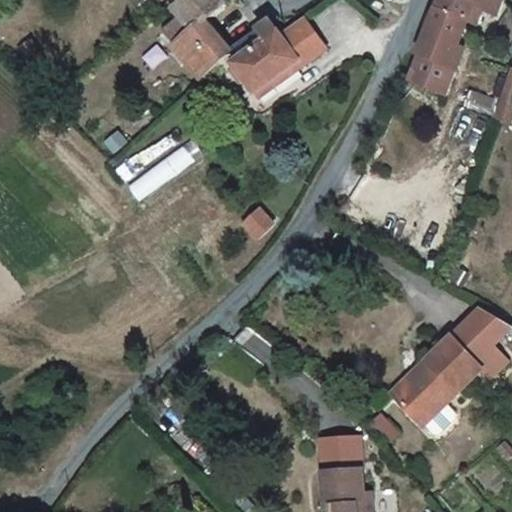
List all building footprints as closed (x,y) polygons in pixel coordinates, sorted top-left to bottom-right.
[(206,83),(233,62),(210,28),(232,0),(175,0),(169,6),(174,13),(156,29),(161,35),(156,40),(162,48),(168,44),(206,83)] [(494,6),(497,0),(437,0),(426,26),(424,35),(421,44),(456,61),(466,39),(458,36),(469,12),(474,0),(480,0),(488,3),(494,6)] [(480,19),(488,3),(480,0),(474,0),(469,12),(480,19)] [(273,20),(268,17),(264,21),(260,24),(269,36),(236,65),(233,62),(258,95),(299,59),(305,64),(326,42),(302,20),(285,35),(277,26),(273,20)] [(456,61),(421,44),(413,68),(445,84),(456,61)] [(505,92),(498,112),(511,115),(511,88),(507,87),(505,92)] [(139,205),(204,160),(191,140),(125,185),(139,205)] [(256,240),(276,223),(261,205),(241,222),(256,240)] [(428,366),(398,399),(426,426),(428,424),(438,434),(445,433),(460,417),(460,410),(449,401),(484,362),(491,369),(507,352),(494,341),(510,323),(480,296),(449,330),(421,360),(428,366)] [(369,511),(369,493),(359,494),(357,439),(321,440),(324,504),(332,504),(332,511),(369,511)]
